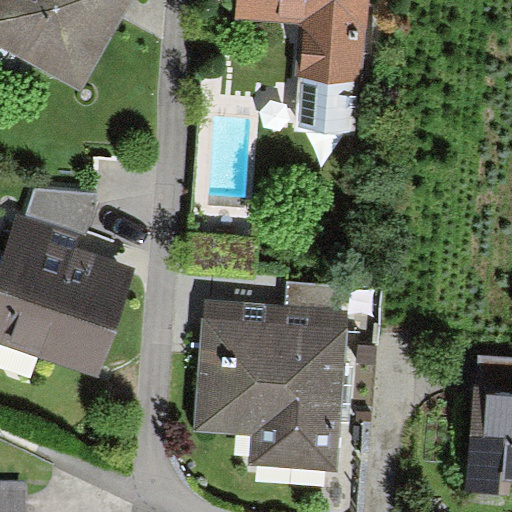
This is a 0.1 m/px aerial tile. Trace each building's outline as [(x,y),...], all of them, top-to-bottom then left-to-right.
[(121,0),(0,0),(0,44),(78,84),(121,0)] [(371,0),(225,0),(224,21),(296,24),(294,77),(368,79),(371,0)] [(135,257),(17,216),(0,264),(0,333),(96,367),(135,257)] [(343,306),(207,296),(199,421),(253,425),(251,455),(333,461),(343,306)] [(511,377),(477,374),(467,482),(509,485),(511,466),(511,465),(511,377)] [(0,511),(23,511),(23,493),(0,493),(0,511)]
